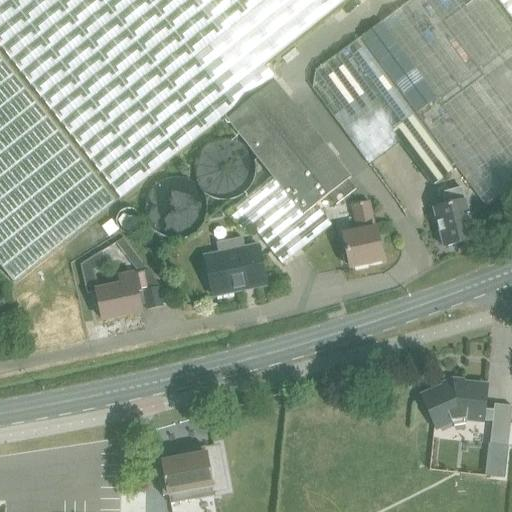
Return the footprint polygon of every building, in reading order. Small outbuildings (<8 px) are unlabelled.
[(0,0),(0,267),(12,283),(22,275),(113,203),(0,60),(0,49),(120,200),(224,117),(227,121),(274,84),(276,82),(263,67),(346,0),(0,0)] [(511,185),(511,28),(491,0),(412,0),(315,70),(312,89),(369,166),(400,143),(391,130),(413,114),(456,170),(485,206),(511,185)] [(511,0),(498,0),(511,18),(511,0)] [(274,84),(227,121),(272,178),(236,206),(252,226),(283,265),(331,227),(315,207),(328,197),(336,207),(355,191),(348,181),(350,180),(274,84)] [(433,186),(456,170),(413,114),(391,130),(400,143),(433,186)] [(248,167),(248,166),(246,157),(241,148),(233,141),(222,138),(210,140),(201,146),(194,155),(192,166),(194,177),(200,186),(208,192),(218,195),(229,193),(239,187),(245,178),(248,167)] [(203,214),(201,203),(195,193),(185,186),(175,183),(162,185),(152,191),(145,200),(142,213),(144,225),(150,235),(160,242),(173,244),(184,242),(194,236),(201,226),(203,214)] [(446,206),(433,210),(443,248),(474,239),(463,202),(466,201),(462,187),(442,193),(446,206)] [(383,261),(376,229),(375,229),(369,203),(352,207),(358,233),(342,236),(347,256),(343,257),(345,265),(349,264),(349,268),(383,261)] [(101,227),(109,237),(118,230),(111,220),(101,227)] [(229,228),(214,231),(215,238),(230,235),(229,228)] [(142,292),(159,288),(124,239),(116,243),(138,273),(133,274),(118,277),(120,286),(98,291),(94,271),(108,262),(102,252),(81,265),(86,289),(94,287),(96,294),(92,295),(95,307),(99,306),(102,321),(141,312),(137,292),(142,292)] [(216,244),(217,248),(218,255),(204,258),(207,272),(204,273),(203,279),(207,284),(210,284),(212,298),(242,292),(243,292),(244,290),(244,288),(250,287),(251,288),(253,289),(253,290),(254,290),(253,289),(265,287),(257,248),(243,250),(241,239),(216,244)] [(142,292),(146,311),(163,307),(159,288),(142,292)] [(452,383),(422,396),(436,429),(451,422),(453,426),(465,424),(465,420),(482,421),(492,422),(490,445),(493,445),(508,446),(511,446),(511,424),(510,425),(511,407),(494,405),(493,411),(483,410),(486,387),(452,383)] [(490,445),(487,444),(485,477),(505,479),(508,446),(493,445),(490,445)] [(212,497),(204,457),(203,449),(186,452),(187,458),(176,460),(177,462),(162,465),(165,479),(159,480),(162,496),(168,495),(170,505),(212,497)]
